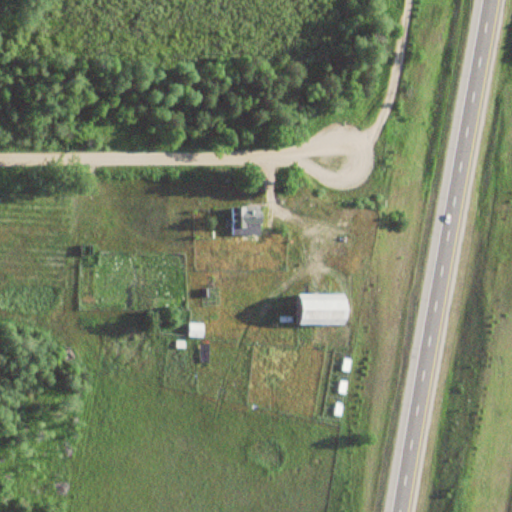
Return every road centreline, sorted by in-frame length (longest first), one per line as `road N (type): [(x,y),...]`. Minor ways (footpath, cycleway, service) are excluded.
road 1 (motorway): [(483,0),(393,511)]
road 2 (residential): [(336,156),(0,157)]
